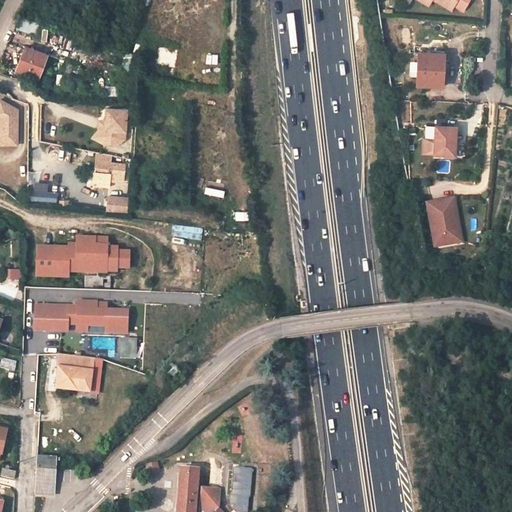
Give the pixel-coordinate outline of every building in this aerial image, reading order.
[(432,0),(433,0),(452,11),(455,6),(465,11),(471,0),(432,0)] [(20,18),(17,29),(35,35),(39,23),(20,18)] [(38,78),(47,55),(26,47),(22,58),(24,59),(20,71),(38,78)] [(176,67),(177,48),(156,47),(155,66),(176,67)] [(442,54),(418,53),(417,86),(443,87),(444,77),(441,77),(442,54)] [(64,82),(69,83),(73,65),(67,64),(64,82)] [(0,149),(16,150),(17,114),(0,104),(0,149)] [(106,109),(105,122),(104,144),(119,145),(125,140),(126,125),(131,126),(131,118),(127,118),(127,110),(106,109)] [(99,131),(93,139),(104,144),(105,122),(100,121),(99,131)] [(457,129),(436,128),(436,141),(424,140),(424,155),(435,155),(435,156),(456,157),(457,129)] [(109,156),(95,154),(93,175),(107,177),(109,156)] [(124,164),(112,162),(109,181),(122,183),(124,164)] [(34,181),(34,198),(49,199),(50,182),(34,181)] [(206,185),(204,193),(223,198),(225,190),(206,185)] [(127,213),(128,199),(107,197),(106,211),(127,213)] [(454,200),(427,205),(435,248),(448,246),(447,238),(456,236),(454,221),(458,220),(454,200)] [(249,220),(249,211),(235,211),(235,221),(249,220)] [(447,238),(448,246),(462,243),(458,220),(454,221),(456,236),(447,238)] [(202,239),(202,226),(173,224),(172,237),(202,239)] [(129,251),(117,251),(117,247),(104,247),(104,238),(76,237),(76,246),(68,245),(68,247),(36,246),(36,249),(36,267),(35,277),(68,278),(68,270),(75,270),(75,273),(103,273),(103,272),(116,272),(116,269),(128,269),(129,251)] [(9,284),(22,281),(20,268),(7,270),(9,284)] [(103,286),(103,275),(84,275),(84,286),(103,286)] [(485,287),(493,289),(495,278),(487,277),(485,287)] [(128,310),(106,310),(106,302),(88,301),(77,301),(77,307),(67,307),(35,306),(34,331),(66,332),(66,325),(76,325),(76,332),(87,332),(87,327),(105,327),(105,333),(127,334),(127,328),(128,310)] [(137,358),(137,337),(120,337),(120,358),(137,358)] [(0,351),(11,354),(13,348),(0,343),(0,351)] [(57,369),(55,390),(89,393),(92,359),(56,356),(55,369),(57,369)] [(54,488),(56,457),(37,456),(35,494),(46,494),(46,488),(54,488)] [(158,461),(146,464),(148,474),(160,472),(158,461)] [(0,474),(0,475),(14,479),(15,471),(2,468),(0,474)] [(215,511),(218,509),(220,490),(201,488),(202,469),(180,468),(176,511),(215,511)]
